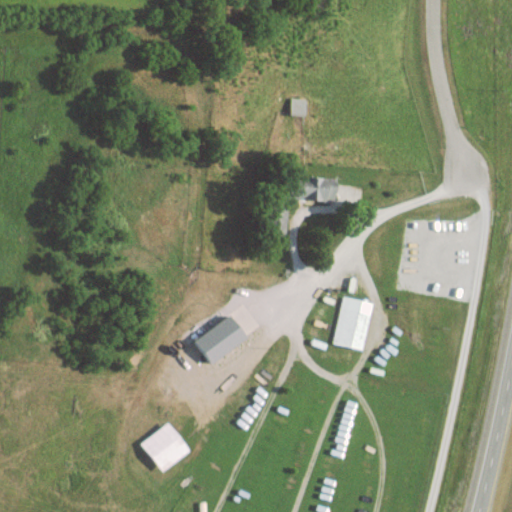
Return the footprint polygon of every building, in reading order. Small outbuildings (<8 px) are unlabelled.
[(328,199),(329,177),(286,176),(286,199),(328,199)] [(284,238),(284,207),(267,206),(266,238),(284,238)] [(368,302),(340,296),(329,343),(358,349),(368,302)] [(239,340),(225,316),(188,338),(202,362),(239,340)] [(136,441),(153,471),(183,453),(165,423),(136,441)]
